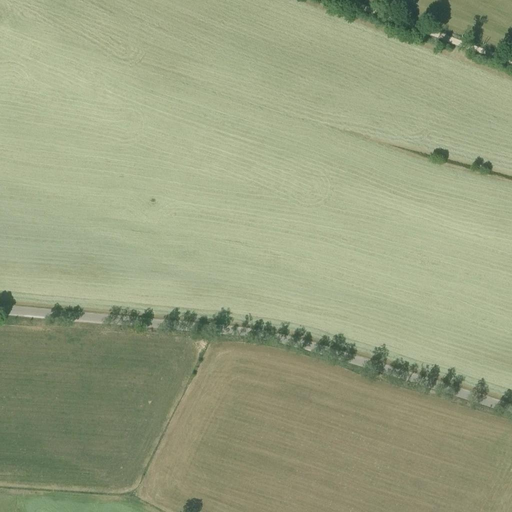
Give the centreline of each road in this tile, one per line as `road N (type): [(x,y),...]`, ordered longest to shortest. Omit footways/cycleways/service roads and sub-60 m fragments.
road 1 (unclassified): [(511,410),(266,337),(0,310)]
road 2 (track): [(342,0),(511,62)]
